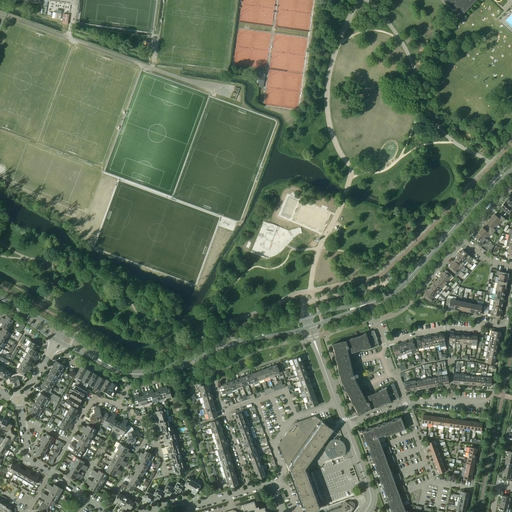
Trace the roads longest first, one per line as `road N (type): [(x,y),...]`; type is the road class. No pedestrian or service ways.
road 1 (secondary): [(363,305),(396,290),(494,180)]
road 2 (residential): [(384,345),(375,320),(405,307),(463,240)]
road 3 (secondary): [(249,338),(155,371),(111,366)]
road 4 (residential): [(384,345),(479,323),(503,328)]
road 5 (residential): [(472,488),(432,481),(404,405)]
